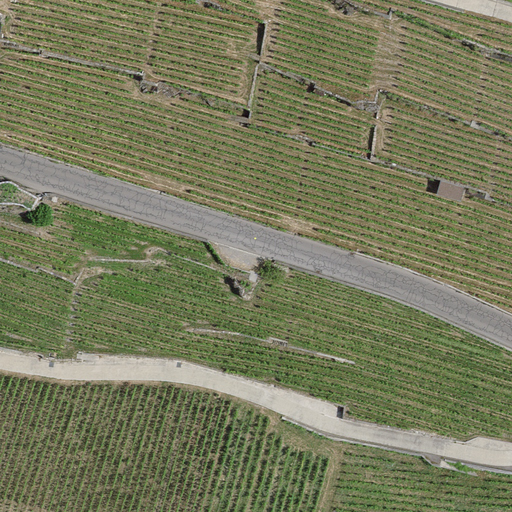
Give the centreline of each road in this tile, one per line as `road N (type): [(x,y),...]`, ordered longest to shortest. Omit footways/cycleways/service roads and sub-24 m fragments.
road 1 (secondary): [(0,158),(383,276),(511,330)]
road 2 (track): [(0,360),(169,370),(331,426),(511,458)]
